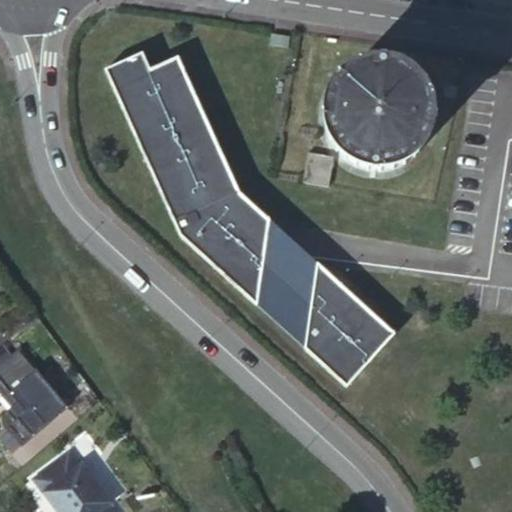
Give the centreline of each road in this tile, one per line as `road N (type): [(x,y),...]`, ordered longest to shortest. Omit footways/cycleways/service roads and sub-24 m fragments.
road 1 (tertiary): [(31,19),(47,162),(74,211),(360,472),(389,511)]
road 2 (residential): [(280,0),(511,34)]
road 3 (unknown): [(486,267),(511,95)]
